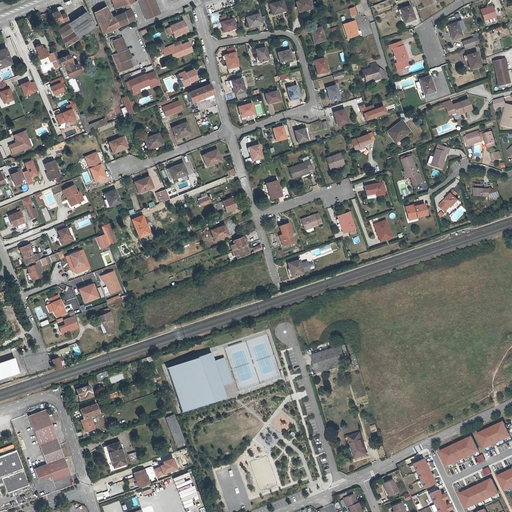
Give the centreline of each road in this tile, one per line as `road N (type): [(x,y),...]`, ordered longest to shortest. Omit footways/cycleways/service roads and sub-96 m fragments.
road 1 (residential): [(228,132),(315,105),(292,36),(208,44)]
road 2 (unclassified): [(0,409),(41,396),(56,400),(90,500)]
road 3 (unclassified): [(296,346),(340,488)]
road 4 (residential): [(0,248),(47,365)]
